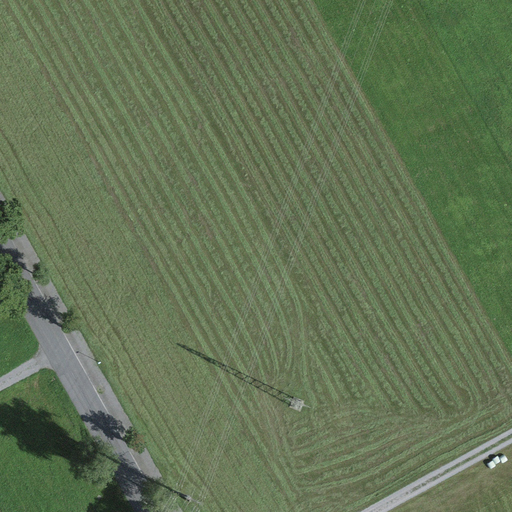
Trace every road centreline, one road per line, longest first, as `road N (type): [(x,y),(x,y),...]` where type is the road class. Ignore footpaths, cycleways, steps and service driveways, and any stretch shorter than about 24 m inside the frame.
road 1 (tertiary): [(0,248),(149,511)]
road 2 (track): [(372,511),(511,432)]
